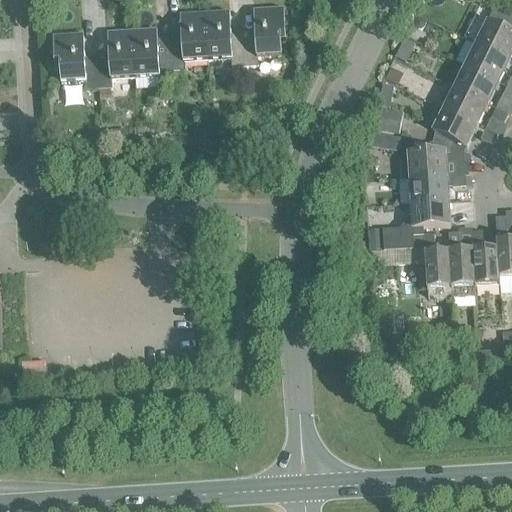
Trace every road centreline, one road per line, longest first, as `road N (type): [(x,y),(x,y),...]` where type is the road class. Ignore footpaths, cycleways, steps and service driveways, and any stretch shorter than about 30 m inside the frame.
road 1 (residential): [(291,215),(65,193),(33,175),(26,0)]
road 2 (secondary): [(298,487),(0,506)]
road 3 (tertiary): [(298,487),(287,311),(291,215)]
road 4 (tertiary): [(291,215),(386,0)]
road 5 (secondary): [(511,472),(298,487)]
